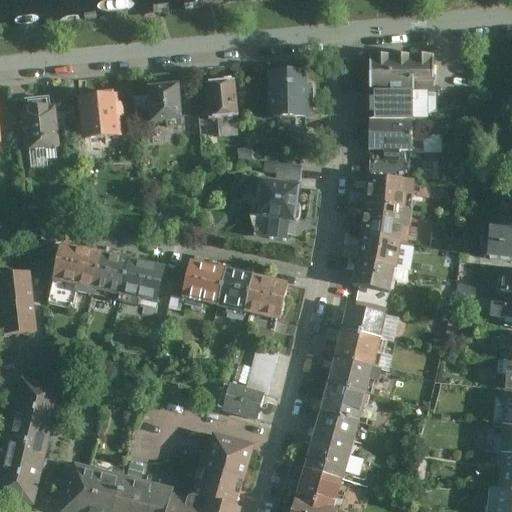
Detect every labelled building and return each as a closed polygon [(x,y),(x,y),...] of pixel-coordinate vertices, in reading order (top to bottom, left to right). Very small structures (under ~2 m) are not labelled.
[(374,57),(373,93),(417,95),(417,82),(437,82),(438,58),(374,57)] [(308,73),(268,74),(269,120),(314,119),(314,87),(308,87),(308,73)] [(235,83),(205,85),(209,122),(238,119),(235,83)] [(183,123),(179,86),(146,89),(150,126),(183,123)] [(371,123),(415,125),(417,95),(373,93),(371,123)] [(475,94),(457,94),(457,107),(475,107),(475,94)] [(116,97),(79,100),(82,140),(119,137),(116,97)] [(55,107),(20,110),(23,153),(59,149),(55,107)] [(457,110),(429,110),(430,123),(457,123),(457,110)] [(371,123),(370,153),(414,155),(415,125),(371,123)] [(213,125),(200,125),(200,133),(214,132),(213,125)] [(188,152),(168,165),(176,176),(196,163),(188,152)] [(303,168),(278,164),(276,180),(301,183),(303,168)] [(369,179),(367,209),(406,214),(408,198),(416,198),(417,183),(369,179)] [(302,187),(263,182),(258,221),(271,223),(269,240),(288,243),(290,225),(297,226),(302,187)] [(48,208),(28,210),(30,233),(51,231),(48,208)] [(367,209),(363,237),(403,245),(405,229),(413,230),(415,214),(406,214),(367,209)] [(465,230),(454,228),(452,244),(463,245),(465,230)] [(511,237),(493,236),(490,263),(511,265),(511,237)] [(363,237),(358,263),(398,271),(403,245),(363,237)] [(99,255),(60,247),(52,285),(91,293),(99,255)] [(99,255),(91,293),(121,300),(130,261),(99,255)] [(165,269),(130,261),(121,300),(157,307),(165,269)] [(398,271),(358,263),(352,289),(393,297),(398,271)] [(182,303),(213,310),(222,271),(191,264),(182,303)] [(247,317),(255,279),(222,271),(213,310),(247,317)] [(29,276),(0,279),(0,308),(32,305),(29,276)] [(247,317),(281,325),(290,286),(255,279),(247,317)] [(458,285),(445,282),(443,296),(455,298),(458,285)] [(458,295),(497,300),(498,290),(459,285),(458,295)] [(493,300),(458,295),(456,307),(492,311),(493,300)] [(36,335),(32,305),(0,308),(0,332),(1,339),(36,335)] [(511,308),(494,306),(492,320),(511,322),(511,308)] [(343,331),(384,342),(390,318),(350,307),(343,331)] [(343,331),(336,360),(376,371),(384,342),(343,331)] [(27,349),(32,385),(56,391),(48,346),(27,349)] [(268,396),(279,355),(257,349),(246,391),(268,396)] [(329,385),(369,396),(376,371),(336,360),(329,385)] [(95,403),(101,380),(86,377),(81,399),(95,403)] [(46,449),(61,392),(56,391),(32,385),(19,382),(5,439),(46,449)] [(321,416),(361,426),(369,396),(329,385),(321,416)] [(456,394),(440,386),(430,406),(446,414),(456,394)] [(226,389),(219,412),(257,423),(264,400),(226,389)] [(312,449),(352,460),(361,426),(321,416),(312,449)] [(201,475),(244,486),(253,449),(210,438),(201,475)] [(0,457),(0,494),(32,503),(46,449),(5,439),(0,457)] [(312,449),(305,475),(345,485),(352,460),(312,449)] [(511,496),(511,460),(504,459),(500,495),(511,496)] [(73,469),(61,511),(116,511),(124,482),(73,469)] [(201,475),(192,506),(215,511),(236,511),(244,486),(201,475)] [(338,511),(345,485),(305,475),(297,502),(333,511),(338,511)] [(175,495),(124,482),(116,511),(170,511),(174,501),(175,495)] [(511,511),(511,496),(500,495),(492,494),(489,511),(511,511)] [(215,511),(192,506),(174,501),(170,511),(215,511)] [(333,511),(297,502),(294,511),(333,511)]
